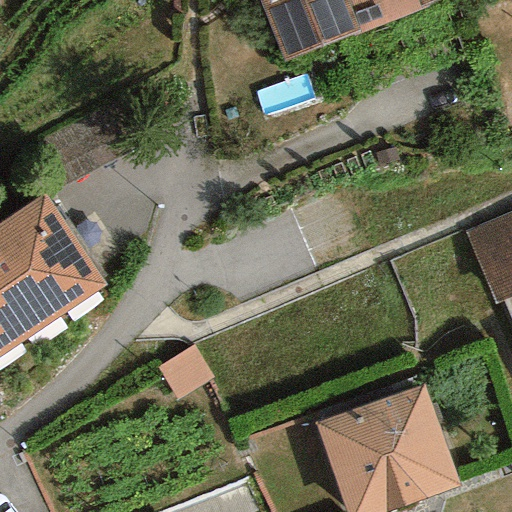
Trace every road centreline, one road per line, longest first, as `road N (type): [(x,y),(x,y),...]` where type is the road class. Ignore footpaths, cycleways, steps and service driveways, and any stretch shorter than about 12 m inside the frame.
road 1 (residential): [(192,147),(164,270),(137,325),(98,378),(0,446)]
road 2 (unknown): [(188,168),(406,98)]
